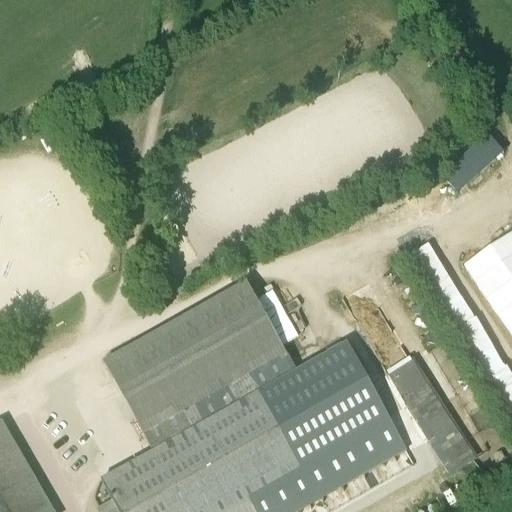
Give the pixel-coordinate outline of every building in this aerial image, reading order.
[(444,176),(461,195),(507,154),(490,135),(444,176)] [(511,235),(463,267),(511,340),(511,235)] [(511,382),(425,238),(397,254),(509,438),(511,435),(511,382)] [(245,287),(104,366),(152,454),(101,482),(117,511),(299,511),(405,454),(387,423),(388,423),(346,348),(294,376),(280,349),(297,339),(273,294),(255,304),(245,287)] [(477,460),(415,360),(386,378),(448,477),(477,460)] [(52,511),(3,425),(0,426),(0,506),(2,511),(3,511),(52,511)]
